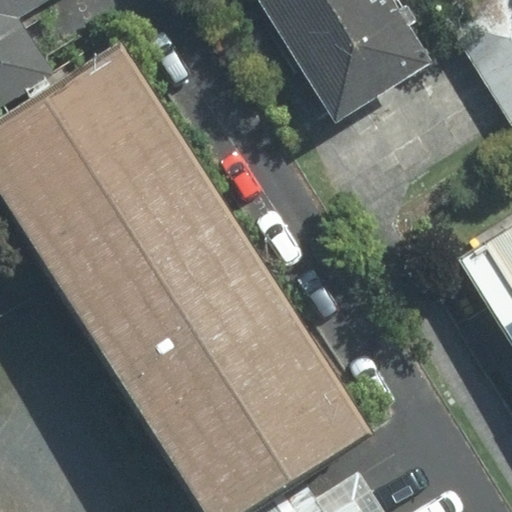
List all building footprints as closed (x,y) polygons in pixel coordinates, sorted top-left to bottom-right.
[(0,0),(0,103),(42,78),(7,22),(42,0),(0,0)] [(311,0),(237,0),(258,33),(311,0)] [(419,71),(374,0),(311,0),(258,33),(320,132),(419,71)] [(511,1),(449,38),(503,129),(511,123),(511,1)] [(382,431),(131,40),(0,123),(0,174),(217,511),(255,511),(308,478),(382,431)] [(511,240),(476,263),(511,321),(511,240)] [(390,511),(364,470),(320,498),(308,478),(255,511),(390,511)]
